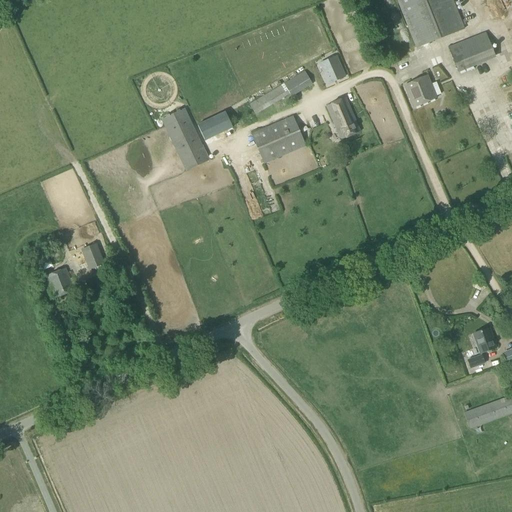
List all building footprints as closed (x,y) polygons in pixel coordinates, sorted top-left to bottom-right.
[(452,0),(396,0),(415,49),(464,30),(452,0)] [(485,33),(447,48),(458,73),(495,59),(485,33)] [(336,58),(319,65),(328,86),(345,79),(336,58)] [(289,95),(291,98),(312,85),(304,72),(249,105),(255,116),(289,95)] [(436,99),(427,77),(404,86),(413,108),(436,99)] [(345,98),(326,107),(340,141),(360,132),(345,98)] [(165,118),(160,120),(185,173),(209,161),(184,109),(179,111),(179,110),(176,112),(176,113),(169,116),(169,115),(165,117),(165,118)] [(250,135),(264,165),(305,147),(292,117),(250,135)] [(238,166),(229,169),(231,177),(240,174),(238,166)] [(96,245),(81,251),(89,270),(103,264),(96,245)] [(74,291),(65,269),(45,276),(54,299),(74,291)] [(488,329),(473,334),(480,354),(495,349),(488,329)] [(481,356),(467,361),(470,368),(483,364),(481,356)] [(511,377),(501,382),(506,394),(511,391),(511,377)] [(511,414),(511,395),(464,413),(469,430),(511,414)]
